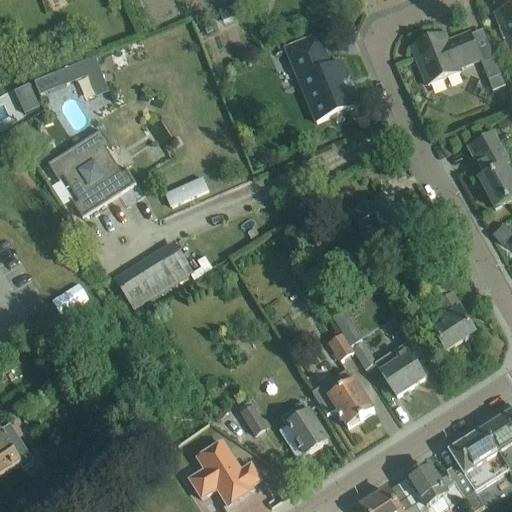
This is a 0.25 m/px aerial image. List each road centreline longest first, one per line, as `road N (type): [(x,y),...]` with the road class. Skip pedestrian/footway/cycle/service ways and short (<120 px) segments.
road 1 (residential): [(511,315),(384,57),(383,39),(406,24),(472,0)]
road 2 (residential): [(313,511),(511,384)]
